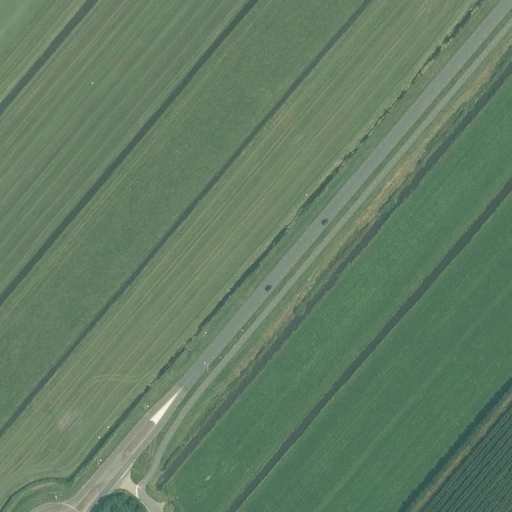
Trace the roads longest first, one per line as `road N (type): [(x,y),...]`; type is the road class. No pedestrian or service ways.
road 1 (unknown): [(156,457),(511,31)]
road 2 (secondary): [(509,0),(174,397)]
road 3 (track): [(78,0),(0,94)]
